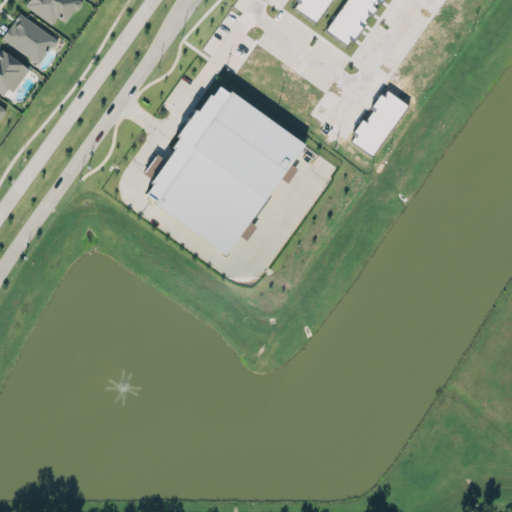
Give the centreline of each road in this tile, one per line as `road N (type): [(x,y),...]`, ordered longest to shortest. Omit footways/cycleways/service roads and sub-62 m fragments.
road 1 (secondary): [(0,270),(190,0)]
road 2 (secondary): [(151,0),(0,210)]
